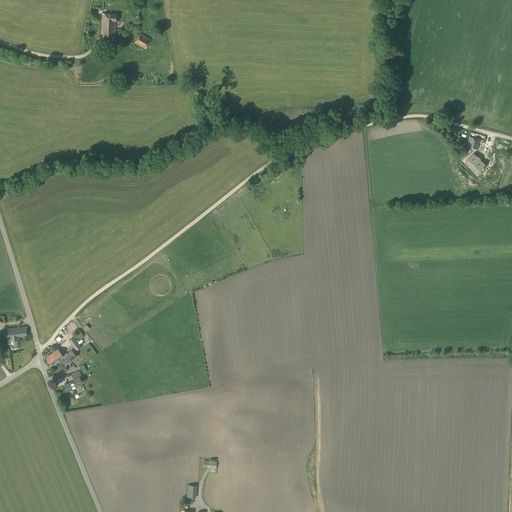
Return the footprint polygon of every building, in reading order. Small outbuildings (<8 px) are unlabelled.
[(117,21),(118,14),(102,14),(101,36),(115,37),(116,21),(117,21)] [(145,49),(150,39),(140,33),(134,43),(145,49)] [(477,149),(480,140),(470,137),(467,146),(477,149)] [(482,157),(480,155),(480,156),(475,152),(467,161),(480,173),(488,164),(482,158),(482,157)] [(19,338),(27,337),(26,327),(4,329),(5,338),(10,337),(11,345),(11,349),(21,348),(20,344),(19,338)] [(76,341),(73,337),(69,340),(68,341),(76,351),(81,347),(78,343),(79,342),(78,340),(76,341)] [(64,356),(57,349),(46,358),(52,365),(60,359),(65,365),(77,356),(71,350),(64,356)] [(66,392),(77,388),(76,385),(82,383),(79,376),(72,378),(73,381),(64,385),(66,392)] [(216,469),(216,461),(203,460),(204,458),(198,458),(198,467),(207,468),(209,468),(216,469)]
